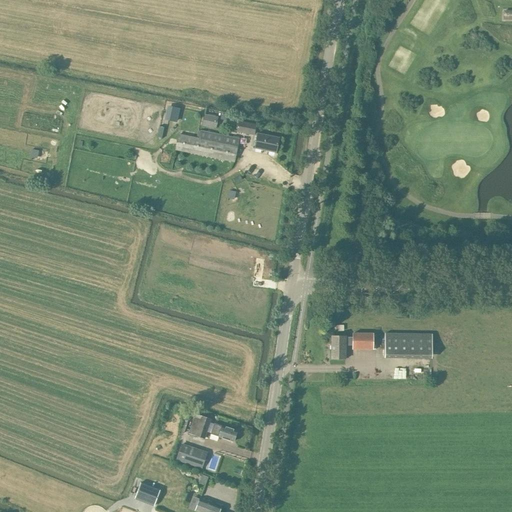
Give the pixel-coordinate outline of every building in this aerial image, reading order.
[(177,121),(179,109),(169,107),(167,118),(177,121)] [(216,117),(204,115),(202,125),(214,128),(216,117)] [(238,121),(236,132),(254,136),(256,124),(238,121)] [(234,163),(239,138),(219,134),(217,142),(178,134),(174,150),(234,163)] [(279,138),(257,134),(254,148),(276,153),(279,138)] [(372,334),(352,334),(352,350),(372,350),(372,334)] [(431,359),(432,335),(384,334),(383,358),(431,359)] [(345,359),(346,337),(331,337),(331,359),(345,359)] [(211,419),(194,414),(188,434),(206,439),(211,419)] [(211,435),(218,437),(233,442),(237,431),(214,424),(211,435)] [(208,452),(181,443),(176,461),(202,469),(208,452)] [(141,483),(135,499),(153,506),(160,490),(141,483)] [(220,511),(222,510),(199,501),(195,510),(200,511),(220,511)]
